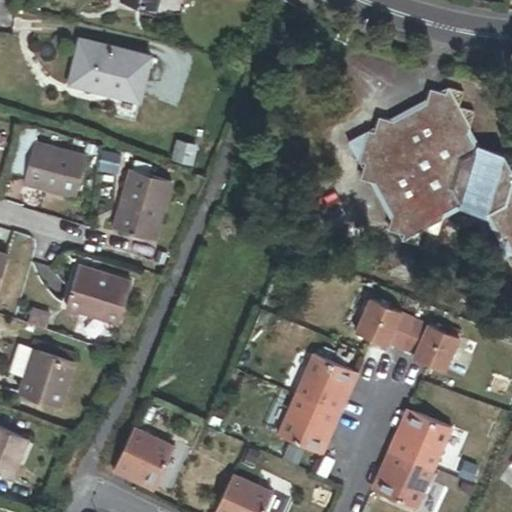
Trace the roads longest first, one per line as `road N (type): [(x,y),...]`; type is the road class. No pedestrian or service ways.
road 1 (residential): [(341,511),(398,377)]
road 2 (residential): [(377,0),(432,24),(511,37)]
